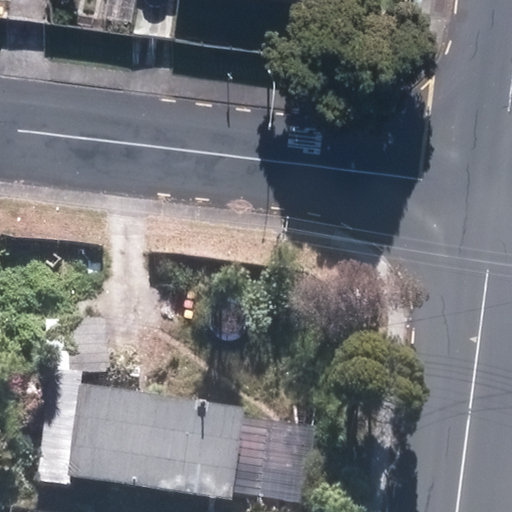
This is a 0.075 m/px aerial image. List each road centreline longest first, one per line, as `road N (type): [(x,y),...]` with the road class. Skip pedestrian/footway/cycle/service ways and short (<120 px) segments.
road 1 (residential): [(494,189),(0,125)]
road 2 (secondary): [(494,189),(454,511)]
road 3 (secondary): [(511,51),(494,189)]
